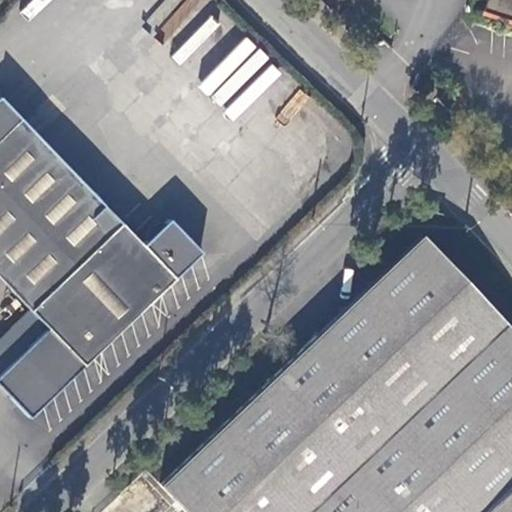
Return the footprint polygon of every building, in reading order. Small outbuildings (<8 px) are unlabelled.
[(511,0),(480,0),(477,9),(511,20),(511,0)] [(337,17),(347,27),(352,21),(342,11),(337,17)] [(0,101),(0,285),(26,312),(0,336),(0,391),(28,420),(200,255),(167,221),(140,247),(0,101)] [(481,511),(511,483),(511,330),(421,235),(159,485),(184,511),(481,511)] [(511,511),(511,483),(481,511),(511,511)]
